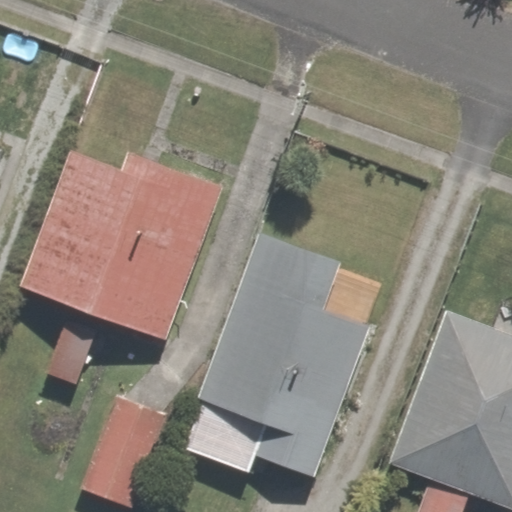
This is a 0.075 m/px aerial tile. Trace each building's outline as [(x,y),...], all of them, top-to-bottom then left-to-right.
[(153,158),(98,137),(39,288),(177,342),(244,174),(160,141),(153,158)] [(0,272),(40,155),(0,141),(0,272)] [(365,259),(285,230),(212,434),(349,483),(405,327),(349,306),(365,259)] [(511,331),(467,315),(411,465),(446,479),(433,511),(482,511),(489,495),(511,503),(511,331)] [(182,412),(132,394),(99,487),(150,505),(182,412)]
